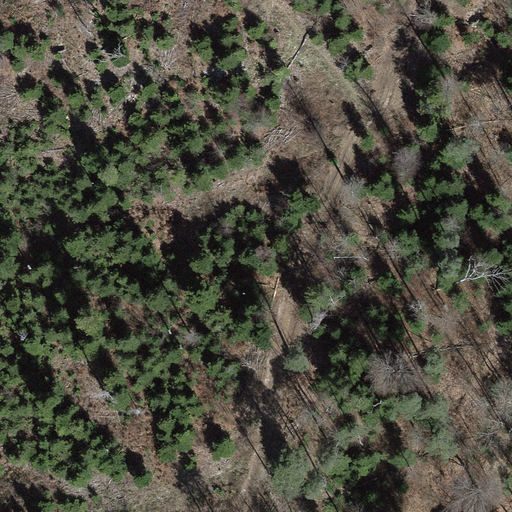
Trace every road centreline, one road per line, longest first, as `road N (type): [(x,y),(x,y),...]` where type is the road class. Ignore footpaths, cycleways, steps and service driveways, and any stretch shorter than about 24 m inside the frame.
road 1 (track): [(429,0),(352,151),(283,323),(262,449),(240,511)]
road 2 (track): [(270,0),(372,116)]
